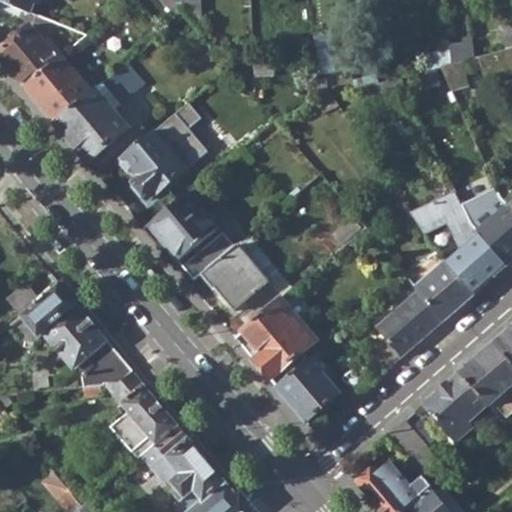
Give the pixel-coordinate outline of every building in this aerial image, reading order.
[(0,0),(0,1),(32,13),(37,0),(0,0)] [(174,0),(204,35),(202,0),(174,0)] [(49,33),(67,52),(87,35),(54,22),(49,33)] [(0,50),(0,56),(26,87),(60,58),(32,25),(0,50)] [(447,50),(448,66),(474,59),(471,44),(446,47),(447,50)] [(423,55),(425,72),(441,68),(448,66),(447,50),(423,55)] [(26,87),(56,123),(94,91),(63,55),(60,58),(26,87)] [(56,123),(90,163),(131,127),(116,110),(146,84),(128,63),(94,91),(56,123)] [(226,107),(249,88),(244,82),(231,67),(208,86),(226,107)] [(249,88),(254,94),(257,91),(256,73),(244,82),(249,88)] [(374,86),(378,95),(405,88),(400,79),(387,82),(374,86)] [(322,100),(325,112),(341,107),(335,96),(322,100)] [(189,103),(154,132),(125,156),(128,160),(122,168),(152,200),(209,151),(189,128),(202,117),(189,103)] [(467,213),(479,231),(509,204),(502,197),(497,187),(467,213)] [(164,244),(170,252),(181,243),(190,253),(221,227),(191,192),(146,230),(161,247),(164,244)] [(511,208),(511,207),(509,204),(479,231),(482,235),(509,265),(511,262),(511,208)] [(333,235),(342,245),(363,228),(354,218),(333,235)] [(449,264),(476,294),(509,265),(482,235),(449,264)] [(179,262),(190,253),(181,243),(170,252),(179,262)] [(202,274),(248,328),(283,298),(237,245),(202,274)] [(419,289),(446,320),(476,294),(449,264),(447,261),(418,287),(419,289)] [(81,364),(85,386),(102,384),(106,384),(120,382),(134,371),(61,283),(22,315),(39,337),(44,333),(75,370),(81,364)] [(446,320),(419,289),(377,325),(404,356),(446,320)] [(256,360),(273,380),(319,341),(283,298),(248,328),(243,332),(262,355),(256,360)] [(511,362),(511,326),(494,343),(511,362)] [(511,362),(494,343),(461,372),(490,403),(491,406),(494,403),(508,418),(511,413),(511,362)] [(278,387),(308,421),(341,394),(316,364),(321,360),(317,354),(278,387)] [(181,427),(134,371),(120,382),(106,384),(132,414),(113,429),(140,462),(149,454),(158,446),(181,427)] [(470,421),(490,403),(461,372),(425,403),(457,440),(474,427),(470,421)] [(104,395),(102,384),(85,386),(86,397),(104,395)] [(389,435),(410,461),(429,445),(406,420),(389,435)] [(197,491),(206,502),(228,483),(181,427),(158,446),(197,491)] [(425,478),(433,486),(451,470),(429,445),(410,461),(425,478)] [(187,499),(197,491),(158,446),(149,454),(187,499)] [(385,479),(375,468),(372,470),(368,470),(358,482),(383,511),(401,511),(430,488),(433,486),(425,478),(413,489),(397,470),(385,479)] [(193,511),(230,511),(234,509),(237,493),(228,483),(206,502),(193,511)] [(401,511),(450,511),(430,488),(401,511)] [(71,511),(81,511),(85,508),(71,491),(61,500),(71,511)]
